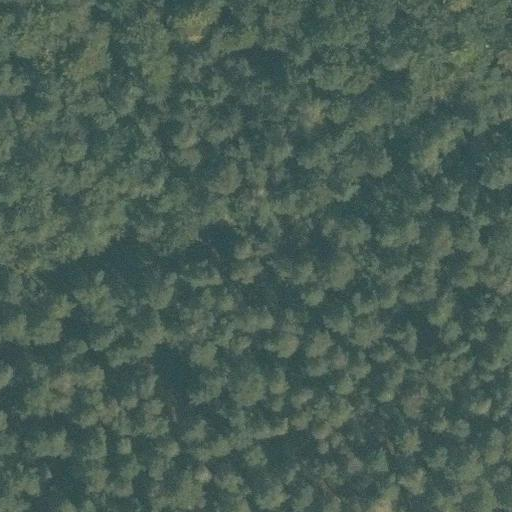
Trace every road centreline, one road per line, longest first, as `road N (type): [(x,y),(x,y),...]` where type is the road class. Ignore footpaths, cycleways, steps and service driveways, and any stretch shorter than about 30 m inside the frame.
road 1 (track): [(0,232),(226,208),(511,88)]
road 2 (track): [(202,511),(166,215)]
